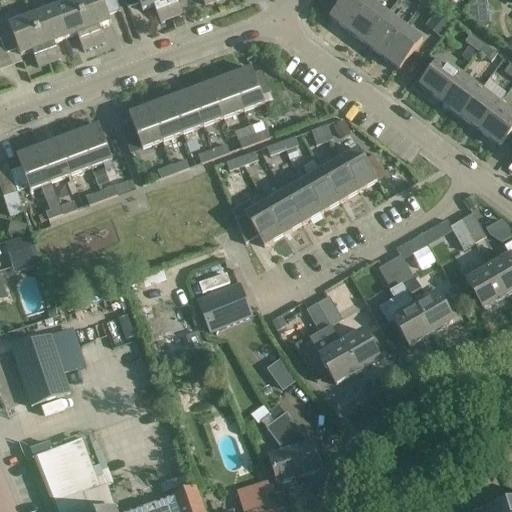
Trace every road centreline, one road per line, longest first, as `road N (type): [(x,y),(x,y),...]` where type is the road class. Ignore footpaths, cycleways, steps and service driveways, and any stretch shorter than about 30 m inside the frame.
road 1 (residential): [(0,126),(259,22),(272,24)]
road 2 (residential): [(475,178),(272,24)]
road 3 (residential): [(337,511),(372,437),(428,402),(511,395)]
road 4 (residential): [(296,294),(454,206),(475,178)]
